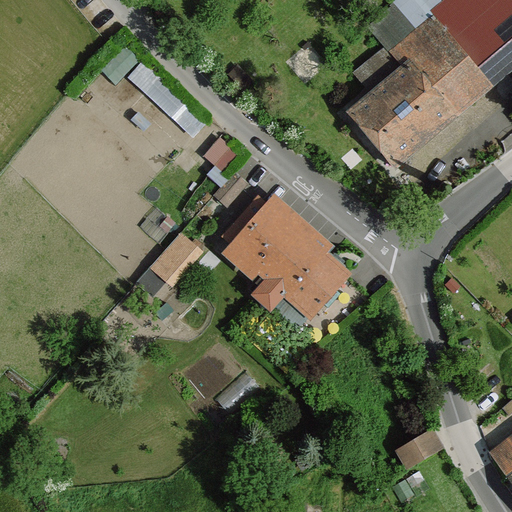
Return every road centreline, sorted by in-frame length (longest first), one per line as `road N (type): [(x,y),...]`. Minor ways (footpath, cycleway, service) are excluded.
road 1 (residential): [(420,254),(358,219),(273,147),(125,0)]
road 2 (residential): [(506,511),(451,399),(424,312),(420,254)]
road 3 (residential): [(420,254),(437,229),(511,166)]
